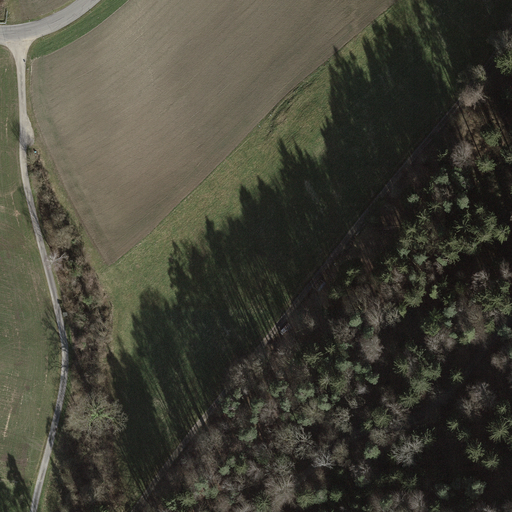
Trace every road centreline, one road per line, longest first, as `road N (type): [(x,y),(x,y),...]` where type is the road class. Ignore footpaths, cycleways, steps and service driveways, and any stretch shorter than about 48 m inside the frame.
road 1 (track): [(134,511),(511,26)]
road 2 (track): [(20,33),(29,191),(65,352),(33,511)]
road 3 (track): [(511,316),(437,406),(364,431),(267,511)]
